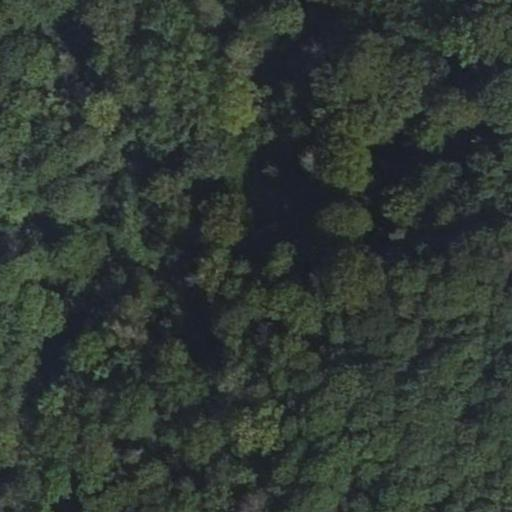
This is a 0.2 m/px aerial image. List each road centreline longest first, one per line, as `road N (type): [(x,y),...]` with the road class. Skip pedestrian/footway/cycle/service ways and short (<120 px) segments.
road 1 (unknown): [(511,125),(176,273),(0,208)]
road 2 (unknown): [(176,273),(220,511)]
